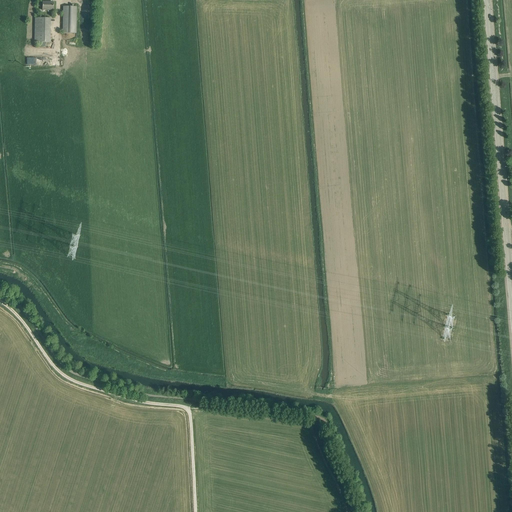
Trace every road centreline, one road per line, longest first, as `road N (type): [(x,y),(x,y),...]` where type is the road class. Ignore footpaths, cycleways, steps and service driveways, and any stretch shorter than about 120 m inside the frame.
road 1 (track): [(0,301),(70,379),(187,410),(195,511)]
road 2 (tertiary): [(511,299),(486,0)]
